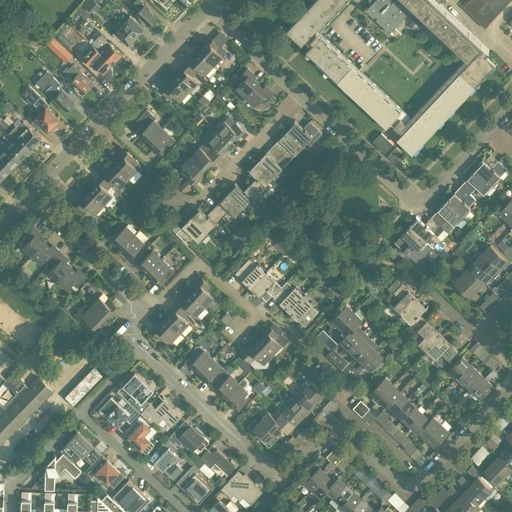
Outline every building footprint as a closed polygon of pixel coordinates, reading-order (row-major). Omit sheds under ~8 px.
[(92,6),(96,2),(94,0),(89,0),(84,5),(88,10),(91,12),(94,9),(92,6)] [(141,0),(136,0),(132,4),(140,11),(136,15),(148,26),(157,15),(146,4),(141,0)] [(315,0),(286,31),(301,46),(305,41),(304,40),(306,38),(306,39),(310,35),(311,35),(314,31),(315,31),(314,30),(315,28),(316,28),(320,24),(321,25),(325,21),(323,19),(325,17),(326,18),(330,14),(330,15),(334,10),(333,9),(335,7),(335,8),(339,3),(340,4),(343,0),(315,0)] [(367,9),(366,9),(374,17),(376,15),(378,17),(377,19),(390,32),(408,13),(411,16),(412,27),(422,27),(422,16),(424,14),(441,30),(443,28),(457,41),(459,43),(457,45),(469,56),(478,46),(481,50),(486,54),(490,50),(483,44),(439,3),(441,2),(446,1),(445,0),(469,0),(463,7),(485,28),(510,0),(369,0),(369,6),(367,9)] [(85,19),(90,14),(81,6),(76,11),(85,19)] [(131,15),(122,24),(137,38),(141,33),(140,32),(144,29),(136,22),(137,21),(131,15)] [(66,24),(54,36),(67,48),(72,43),(65,36),(63,35),(70,28),(66,24)] [(132,42),(137,38),(122,24),(114,34),(119,39),(120,38),(128,45),(131,42),(132,42)] [(304,40),(305,41),(306,42),(308,44),(310,46),(313,43),(311,41),(317,34),(316,32),(314,31),(311,35),(310,35),(306,39),(306,38),(304,40)] [(93,43),(101,50),(100,52),(112,63),(121,54),(109,42),(101,34),(97,37),(93,43)] [(306,52),(337,81),(352,65),(348,62),(347,63),(345,61),(346,61),(342,57),(342,56),(338,52),(337,53),(335,51),(331,47),(332,46),(328,42),(326,43),(324,42),(325,41),(321,37),(322,36),(321,36),(320,36),(317,34),(311,41),(313,43),(310,46),(306,52)] [(65,62),(73,54),(53,36),(46,43),(65,62)] [(208,44),(200,52),(214,66),(218,69),(226,60),(222,56),(226,52),(221,47),(210,37),(206,41),(208,44)] [(103,73),(112,63),(100,52),(92,44),(81,56),(91,65),(93,63),(103,73)] [(469,56),(456,70),(475,87),(495,65),(480,51),(481,50),(478,46),(469,56)] [(205,74),(214,66),(200,52),(192,61),(189,59),(185,63),(196,73),(200,69),(205,74)] [(192,77),(196,73),(185,63),(181,67),(183,70),(175,78),(189,91),(197,83),(192,77)] [(69,81),(82,93),(83,93),(84,94),(89,89),(88,87),(91,84),(83,76),(85,75),(73,64),(68,70),(74,76),(69,81)] [(412,154),(475,87),(456,70),(412,117),(410,119),(402,111),(399,113),(394,107),(395,106),(390,101),(388,102),(382,97),(384,95),(374,86),(372,87),(366,82),(368,80),(363,76),(362,78),(356,72),(358,70),(352,65),(337,81),(386,127),(391,123),(393,126),(399,132),(399,131),(402,134),(397,139),(412,154)] [(252,72),(247,68),(232,84),(245,96),(258,83),(250,75),(252,72)] [(60,83),(53,76),(42,87),(66,111),(74,102),(62,90),(61,91),(57,86),(60,83)] [(180,100),(189,91),(175,78),(167,87),(165,85),(160,89),(171,99),(175,95),(180,100)] [(267,91),(258,83),(245,96),(258,109),(267,109),(277,99),(272,94),(274,93),(269,89),(267,91)] [(48,128),(58,118),(46,108),(49,105),(40,96),(34,90),(26,98),(32,104),(35,102),(39,106),(37,108),(41,112),(37,117),(48,128)] [(8,101),(3,105),(12,114),(17,109),(8,101)] [(142,133),(150,141),(163,127),(154,119),(155,117),(147,109),(137,120),(141,124),(134,131),(139,135),(142,133)] [(11,135),(15,131),(10,125),(0,115),(0,126),(5,131),(6,129),(11,135)] [(229,116),(224,121),(216,129),(230,143),(238,134),(240,136),(244,132),(234,122),(235,121),(229,116)] [(19,134),(32,147),(40,138),(27,125),(23,121),(21,124),(18,121),(16,123),(14,121),(10,125),(15,131),(19,134)] [(297,121),(288,130),(304,145),(319,130),(310,121),(304,128),(297,121)] [(163,127),(150,141),(158,149),(156,151),(161,156),(176,140),(172,136),(163,127)] [(216,129),(207,139),(203,143),(209,148),(220,158),(224,154),(221,151),(230,143),(216,129)] [(304,145),(288,130),(273,146),(282,154),(288,147),(295,154),(304,145)] [(381,132),(373,141),(386,152),(394,144),(381,132)] [(10,143),(23,156),(32,147),(19,134),(10,143)] [(2,152),(15,165),(23,156),(10,143),(6,148),(0,142),(0,149),(2,152)] [(203,143),(199,147),(191,156),(205,169),(213,160),(215,163),(220,158),(209,148),(203,143)] [(282,154),(273,146),(258,162),(274,176),(282,168),(275,161),(282,154)] [(394,161),(401,153),(395,148),(388,155),(394,161)] [(123,157),(115,166),(129,179),(140,166),(140,164),(125,150),(121,155),(123,157)] [(0,153),(0,167),(6,173),(15,165),(2,152),(0,153)] [(321,161),(325,157),(320,152),(316,156),(321,161)] [(196,177),(205,169),(191,156),(183,164),(182,164),(178,168),(195,184),(199,180),(196,177)] [(484,161),(476,170),(492,185),(507,169),(498,161),(491,168),(484,161)] [(277,179),(274,176),(258,162),(250,170),(251,171),(247,175),(253,181),(250,184),(259,192),(262,195),(269,187),(266,185),(269,182),(272,185),(277,179)] [(120,188),(129,179),(115,166),(107,174),(105,172),(100,176),(111,186),(115,183),(120,188)] [(492,185),(476,170),(461,185),(476,199),(470,193),(476,187),(479,190),(477,193),(480,196),(483,193),(483,194),(492,185)] [(107,190),(111,186),(100,176),(96,181),(98,183),(90,191),(104,204),(113,195),(107,190)] [(187,181),(181,186),(186,191),(191,185),(187,181)] [(228,193),(244,208),(259,192),(250,184),(243,191),(236,184),(228,193)] [(476,199),(461,185),(446,201),(462,216),(471,207),(469,206),(476,199)] [(286,198),(290,193),(285,188),(281,193),(286,198)] [(95,213),(104,204),(90,191),(82,200),(80,198),(76,202),(86,212),(90,208),(95,213)] [(244,208),(228,193),(213,208),(222,217),(224,215),(231,222),(235,217),(244,208)] [(506,198),(501,194),(497,199),(502,203),(506,198)] [(499,211),(507,219),(511,213),(511,198),(499,211)] [(467,221),(462,216),(446,201),(431,217),(440,225),(440,226),(447,232),(453,225),(454,225),(456,223),(461,227),(467,221)] [(191,217),(207,232),(222,217),(213,208),(206,215),(199,209),(191,217)] [(254,217),(261,224),(268,218),(271,215),(271,214),(266,210),(263,213),(258,213),(254,217)] [(199,241),(207,232),(191,217),(176,233),(185,242),(192,235),(199,241)] [(418,217),(409,226),(425,241),(440,226),(440,225),(431,217),(425,224),(418,217)] [(114,239),(122,247),(136,233),(127,225),(122,230),(118,226),(107,237),(112,241),(114,239)] [(45,241),(36,233),(39,230),(35,226),(19,242),(33,254),(45,241)] [(425,241),(409,226),(394,242),(409,256),(414,261),(429,245),(425,241)] [(238,232),(246,240),(252,233),(248,229),(242,228),(238,232)] [(129,258),(134,262),(144,251),(139,247),(145,242),(136,233),(122,247),(131,256),(129,258)] [(474,243),(469,238),(462,245),(467,250),(474,243)] [(511,257),(511,256),(511,247),(500,240),(496,246),(511,257)] [(53,249),(45,241),(33,254),(41,263),(47,258),(50,261),(61,251),(56,247),(53,249)] [(279,249),(283,253),(287,248),(283,244),(279,249)] [(491,245),(484,252),(499,267),(501,269),(508,262),(491,245)] [(393,258),(398,253),(390,246),(386,251),(393,258)] [(296,252),(289,248),(285,252),(291,257),(296,252)] [(140,264),(149,272),(162,258),(153,250),(148,255),(144,251),(134,262),(138,266),(140,264)] [(444,250),(440,254),(446,259),(450,255),(444,250)] [(65,255),(61,251),(50,261),(55,265),(49,271),(58,279),(71,266),(62,258),(65,255)] [(499,267),(484,252),(476,260),(494,277),(496,279),(499,276),(497,274),(498,273),(501,269),(499,267)] [(175,271),(162,258),(149,272),(157,281),(155,283),(160,287),(175,271)] [(235,273),(251,288),(266,272),(257,263),(256,265),(249,258),(235,273)] [(494,277),(476,260),(469,267),(484,282),(487,285),(491,281),(494,277)] [(80,274),(71,266),(58,279),(67,288),(73,283),(76,286),(87,276),(82,272),(80,274)] [(484,282),(469,267),(462,275),(480,292),(483,288),(481,286),(484,282)] [(323,274),(324,273),(320,269),(315,274),(319,278),(323,274)] [(429,276),(424,271),(420,276),(425,280),(429,276)] [(273,296),(281,287),(266,272),(251,288),(260,296),(266,289),(273,296)] [(368,275),(363,280),(370,287),(370,294),(372,294),(377,299),(379,297),(378,284),(368,275)] [(476,296),(480,292),(462,275),(454,282),(469,297),(473,293),(476,296)] [(200,285),(192,293),(205,306),(214,297),(208,291),(212,287),(202,278),(197,282),(200,285)] [(287,281),(281,287),(273,296),(289,311),(304,295),(295,286),(294,288),(287,281)] [(333,282),(328,287),(338,296),(343,291),(333,282)] [(393,306),(402,315),(417,299),(401,284),(388,298),(391,301),(396,296),(400,299),(393,306)] [(504,295),(494,286),(491,289),(501,298),(504,295)] [(181,299),(177,304),(187,314),(191,310),(197,315),(205,306),(192,293),(184,302),(181,299)] [(313,304),(304,295),(289,311),(304,325),(318,311),(311,305),(313,304)] [(100,296),(91,305),(104,318),(113,310),(115,312),(119,308),(109,297),(105,302),(100,296)] [(417,299),(402,315),(417,330),(426,321),(420,315),(426,308),(417,299)] [(330,307),(326,303),(322,308),(326,312),(330,307)] [(487,313),(490,310),(482,303),(479,306),(487,313)] [(175,311),(167,319),(180,332),(189,323),(183,318),(187,314),(177,304),(173,308),(175,311)] [(333,333),(335,332),(354,312),(346,304),(334,317),(332,315),(326,321),(332,327),(330,329),(333,333)] [(96,326),(104,318),(91,305),(82,314),(88,319),(84,323),(94,334),(99,329),(96,326)] [(227,311),(220,317),(225,323),(232,317),(227,311)] [(354,312),(335,332),(342,339),(347,334),(353,328),(357,324),(362,319),(354,312)] [(172,341),(180,332),(167,319),(159,327),(156,325),(152,330),(162,340),(166,336),(172,341)] [(426,352),(442,335),(426,321),(417,330),(412,335),(419,342),(417,343),(426,352)] [(360,335),(364,331),(357,324),(353,328),(347,334),(342,339),(340,340),(348,348),(360,335)] [(267,333),(259,341),(273,354),(282,345),(284,345),(287,342),(287,340),(281,334),(279,336),(269,326),(265,330),(267,333)] [(371,338),(364,331),(360,335),(348,348),(355,355),(371,338)] [(458,351),(442,335),(426,352),(442,367),(458,351)] [(333,348),(338,343),(330,336),(323,343),(330,351),(331,351),(333,348)] [(371,338),(355,355),(362,362),(375,349),(379,345),(371,338)] [(273,354),(259,341),(254,346),(252,343),(241,355),(254,367),(268,368),(269,358),(273,354)] [(480,344),(477,341),(469,349),(472,352),(480,344)] [(193,349),(195,351),(185,361),(189,365),(191,363),(200,371),(213,358),(208,353),(208,345),(201,346),(201,345),(197,345),(193,349)] [(334,362),(341,355),(333,348),(331,351),(330,351),(326,355),(334,362)] [(362,362),(355,369),(349,376),(353,380),(360,373),(359,373),(366,365),(370,369),(383,357),(375,349),(362,362)] [(482,361),(485,363),(492,356),(489,353),(482,361)] [(341,355),(334,362),(341,369),(343,368),(348,362),(341,355)] [(454,380),(458,376),(470,363),(462,356),(450,369),(447,372),(454,380)] [(210,386),(226,370),(213,358),(200,371),(208,380),(206,382),(210,386)] [(355,369),(348,362),(343,368),(341,369),(349,376),(355,369)] [(248,373),(252,368),(247,363),(243,368),(248,373)] [(470,363),(458,376),(465,383),(477,371),(470,363)] [(414,365),(410,369),(415,373),(418,369),(414,365)] [(74,405),(101,377),(103,375),(102,374),(99,371),(94,366),(65,396),(74,405)] [(493,369),(485,377),(472,390),(480,398),(492,385),(488,381),(492,376),(493,378),(497,373),(493,369)] [(243,378),(238,382),(226,370),(210,386),(215,390),(217,388),(226,397),(244,378),(243,378)] [(477,371),(465,383),(472,390),(485,377),(477,371)] [(0,443),(53,389),(39,376),(29,387),(26,384),(18,392),(17,390),(25,382),(14,372),(4,382),(16,394),(4,406),(0,403),(0,397),(0,396),(0,381),(3,377),(0,374),(0,443)] [(140,412),(150,403),(145,399),(154,389),(135,372),(123,385),(131,393),(138,385),(142,389),(133,399),(130,396),(127,399),(130,402),(129,402),(140,412)] [(372,399),(375,402),(393,384),(385,377),(371,392),(375,396),(372,399)] [(247,382),(244,378),(226,397),(234,405),(232,407),(236,411),(246,401),(242,397),(248,391),(243,387),(247,382)] [(307,379),(300,386),(316,402),(323,394),(310,382),(307,379)] [(388,404),(400,391),(393,384),(375,402),(379,405),(382,403),(386,407),(388,405),(388,404)] [(292,394),(309,409),(316,402),(300,386),(292,394)] [(395,411),(408,398),(400,391),(388,404),(388,405),(395,411)] [(285,401),(302,417),(309,409),(292,394),(285,401)] [(130,423),(140,412),(129,402),(124,407),(111,396),(99,409),(101,411),(100,412),(105,417),(106,416),(117,426),(125,418),(130,423)] [(322,407),(326,411),(335,401),(331,398),(322,407)] [(402,418),(415,405),(408,398),(395,411),(402,418)] [(155,408),(150,403),(140,412),(151,422),(154,419),(158,423),(163,418),(172,426),(182,416),(164,399),(155,408)] [(361,399),(356,403),(366,412),(368,409),(370,407),(361,399)] [(279,408),(295,424),(302,417),(285,401),(279,408)] [(339,405),(335,401),(326,411),(330,415),(339,405)] [(362,416),(366,412),(356,403),(352,407),(362,416)] [(410,426),(422,413),(415,405),(402,418),(410,426)] [(279,408),(272,415),(283,427),(287,431),(295,424),(279,408)] [(368,409),(366,412),(362,416),(369,423),(375,418),(378,421),(384,414),(381,411),(376,416),(368,409)] [(268,412),(261,419),(278,437),(282,433),(279,431),(283,427),(272,415),(272,416),(268,412)] [(429,420),(422,413),(410,426),(418,433),(419,432),(433,416),(429,420)] [(151,426),(140,415),(123,432),(146,453),(151,447),(152,447),(152,446),(152,445),(152,444),(152,443),(152,442),(151,442),(144,434),(151,426)] [(501,415),(494,423),(498,427),(499,428),(501,430),(508,422),(501,415)] [(419,438),(423,441),(441,423),(433,416),(419,432),(422,435),(419,438)] [(261,419),(253,427),(250,430),(260,440),(263,437),(271,444),(278,437),(261,419)] [(311,419),(309,422),(315,428),(317,425),(311,419)] [(312,431),(315,428),(309,422),(306,425),(312,431)] [(387,429),(389,432),(396,425),(393,422),(393,423),(387,429)] [(448,431),(441,423),(423,441),(427,445),(429,442),(434,446),(448,431)] [(178,426),(167,438),(173,444),(175,441),(179,445),(183,442),(192,450),(195,447),(200,451),(209,442),(202,435),(203,434),(195,427),(194,428),(190,424),(184,431),(178,426)] [(399,427),(397,424),(396,425),(389,432),(392,435),(399,428),(399,427)] [(499,428),(495,431),(504,440),(507,436),(501,430),(499,428)] [(60,450),(63,453),(71,460),(75,462),(82,455),(92,464),(102,454),(101,453),(100,454),(93,448),(95,447),(78,431),(60,450)] [(304,442),(297,435),(295,438),(299,442),(302,444),(304,442)] [(498,443),(491,436),(485,442),(492,449),(493,451),(499,444),(498,443)] [(403,448),(404,448),(411,440),(409,437),(408,438),(408,437),(402,443),(402,444),(404,447),(403,448)] [(414,437),(411,440),(404,448),(403,448),(406,452),(417,440),(414,437)] [(158,448),(163,453),(154,462),(154,463),(155,462),(173,479),(183,468),(182,469),(176,463),(180,459),(181,459),(176,454),(180,450),(167,438),(158,448)] [(277,449),(281,453),(290,444),(286,440),(277,449)] [(492,449),(485,442),(481,446),(489,453),(492,449)] [(294,448),(290,444),(281,453),(285,457),(294,448)] [(334,447),(330,451),(339,460),(343,456),(334,447)] [(511,467),(511,454),(506,448),(498,456),(511,468),(511,467)] [(235,464),(231,460),(230,461),(217,449),(212,453),(207,449),(194,463),(199,468),(205,462),(210,468),(215,462),(227,474),(235,466),(234,465),(235,464)] [(329,471),(332,468),(339,460),(330,451),(326,456),(330,460),(326,464),(328,465),(322,471),(318,467),(304,482),(312,489),(329,471)] [(415,460),(418,462),(421,464),(426,458),(424,456),(424,455),(421,452),(421,453),(420,452),(415,459),(415,460)] [(54,479),(65,468),(75,477),(82,470),(71,460),(63,453),(40,478),(30,488),(37,488),(43,481),(45,483),(45,487),(55,488),(54,479)] [(481,461),(473,454),(470,457),(478,465),(481,462),(481,461)] [(511,468),(498,456),(491,463),(504,475),(511,468)] [(100,480),(103,477),(108,482),(111,479),(117,484),(124,476),(126,477),(126,476),(108,459),(102,465),(97,461),(87,472),(92,477),(94,475),(100,480)] [(348,467),(351,470),(358,463),(355,459),(348,467)] [(176,482),(199,503),(213,489),(196,473),(200,469),(194,463),(186,471),(191,476),(183,485),(178,481),(176,482)] [(497,483),(504,475),(491,463),(484,471),(497,483)] [(471,484),(471,485),(483,497),(487,500),(489,499),(491,498),(492,497),(493,496),(495,494),(496,493),(497,491),(497,490),(493,486),(491,489),(478,477),(481,474),(471,465),(466,470),(476,479),(471,484)] [(339,475),(335,472),(332,468),(329,471),(312,489),(319,497),(326,489),(333,481),(338,476),(339,475)] [(254,482),(244,473),(243,475),(238,470),(221,488),(230,497),(234,494),(240,500),(243,497),(251,504),(262,492),(253,483),(254,482)] [(360,478),(363,481),(370,473),(367,471),(360,478)] [(373,476),(370,473),(363,481),(366,484),(373,476)] [(464,492),(476,504),(483,497),(471,485),(471,484),(461,474),(457,479),(462,484),(464,483),(468,487),(464,492)] [(216,481),(220,486),(226,480),(221,476),(216,481)] [(333,496),(346,483),(338,476),(333,481),(326,489),(333,496)] [(127,481),(112,496),(119,502),(121,499),(134,511),(137,511),(141,509),(150,499),(141,490),(139,492),(127,481)] [(341,503),(353,490),(346,483),(333,496),(329,501),(337,508),(341,503)] [(375,493),(378,495),(385,487),(382,485),(375,493)] [(476,504),(464,492),(460,496),(459,493),(451,485),(447,490),(443,486),(457,499),(469,511),(476,511),(480,508),(476,504)] [(388,490),(385,487),(378,495),(380,498),(388,490)] [(348,511),(361,498),(353,490),(341,503),(341,504),(337,508),(341,511),(346,511),(348,511)] [(30,511),(31,500),(27,500),(27,491),(22,491),(21,511),(30,511)] [(436,494),(443,501),(446,497),(439,491),(436,494)] [(44,511),(53,511),(54,500),(50,500),(50,492),(45,492),(45,500),(46,500),(45,500),(44,511)] [(394,492),(388,499),(391,502),(397,495),(394,492)] [(67,511),(77,511),(78,502),(73,501),(74,493),(68,493),(68,501),(69,501),(68,501),(67,511)] [(113,511),(114,511),(126,511),(107,494),(101,500),(102,501),(98,501),(98,500),(91,500),(90,511),(113,511)] [(428,506),(431,503),(428,500),(422,494),(419,497),(428,506)] [(434,497),(440,503),(443,501),(436,494),(434,497)] [(234,511),(238,508),(230,500),(226,505),(219,498),(210,508),(213,511),(234,511)] [(349,511),(361,511),(368,505),(361,498),(348,511),(349,511)] [(454,511),(469,511),(457,499),(449,507),(454,511)]
